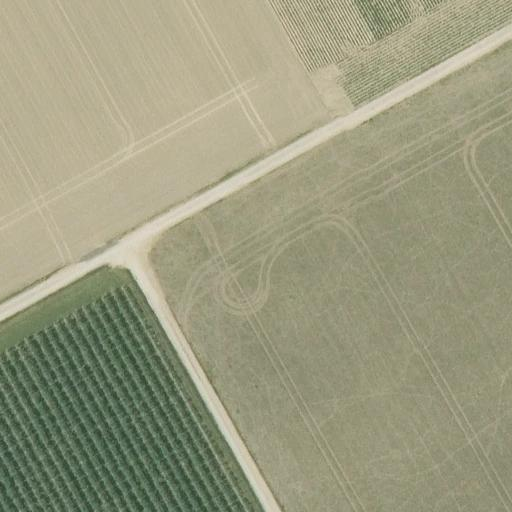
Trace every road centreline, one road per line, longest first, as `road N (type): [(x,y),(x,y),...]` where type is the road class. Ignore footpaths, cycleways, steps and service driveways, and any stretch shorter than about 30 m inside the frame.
road 1 (track): [(128,251),(511,38)]
road 2 (track): [(271,511),(128,251)]
road 3 (track): [(0,323),(128,251)]
